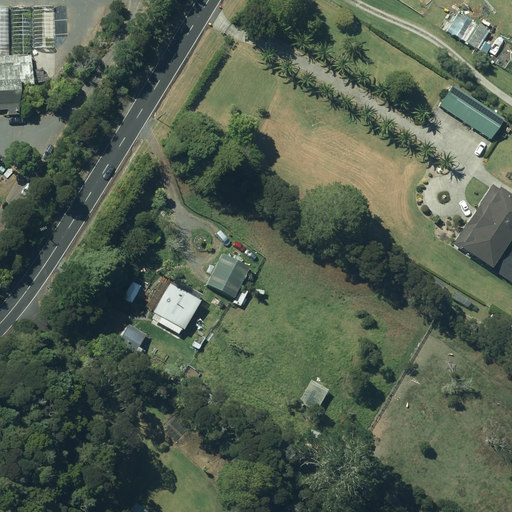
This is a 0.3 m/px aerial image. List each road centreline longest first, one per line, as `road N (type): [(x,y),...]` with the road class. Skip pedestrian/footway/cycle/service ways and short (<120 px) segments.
road 1 (tertiary): [(207,0),(0,322)]
road 2 (unknown): [(205,3),(473,158),(490,183)]
